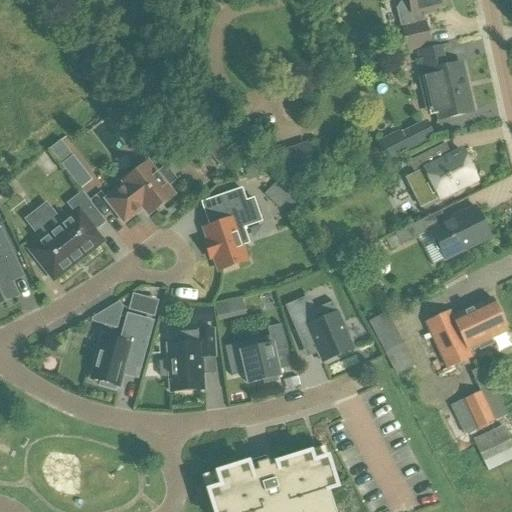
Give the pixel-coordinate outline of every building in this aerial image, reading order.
[(395,54),(406,51),(430,46),(422,12),(446,6),(444,0),(407,0),(408,1),(399,3),(396,9),(401,28),(390,31),(395,54)] [(440,49),(418,54),(424,80),(417,81),(426,122),(438,119),(472,111),(462,67),(445,70),(440,49)] [(397,133),(376,143),(385,163),(407,152),(397,133)] [(293,187),(320,178),(308,142),(273,154),(282,183),(286,181),(293,187)] [(72,159),(60,143),(50,151),(63,167),(72,159)] [(408,163),(415,176),(405,181),(419,209),(440,198),(473,181),(459,153),(451,157),(444,145),(408,163)] [(165,167),(156,175),(147,163),(122,183),(124,186),(105,201),(123,223),(142,208),(148,216),(173,197),(167,188),(176,181),(165,167)] [(223,268),(251,258),(246,242),(253,240),(247,225),(265,218),(257,196),(250,198),(245,186),(224,194),(232,217),(213,224),(208,226),(213,239),(209,240),(215,256),(218,255),(223,268)] [(53,215),(34,230),(42,241),(31,250),(53,277),(99,241),(91,231),(103,222),(80,193),(67,203),(76,214),(61,226),(53,215)] [(28,207),(39,223),(56,211),(46,195),(28,207)] [(446,261),(476,245),(474,241),(488,234),(475,208),(430,231),(446,261)] [(399,247),(427,233),(421,221),(394,235),(399,247)] [(0,303),(16,296),(9,282),(11,278),(21,273),(0,229),(0,303)] [(506,333),(491,300),(452,319),(449,313),(426,324),(447,369),(471,358),(467,351),(476,347),(479,352),(493,346),(490,340),(506,333)] [(295,303),(285,307),(300,342),(310,338),(317,354),(321,365),(354,351),(337,313),(333,303),(314,311),(301,317),(295,303)] [(386,312),(368,323),(396,377),(414,367),(414,366),(415,366),(386,312)] [(119,389),(122,376),(125,367),(139,371),(152,322),(126,315),(119,342),(102,337),(90,381),(99,384),(98,388),(115,392),(116,388),(119,389)] [(278,382),(277,378),(280,377),(274,350),(287,347),(281,325),(267,328),(269,337),(238,345),(248,385),(262,381),(263,385),(278,382)] [(160,379),(169,378),(170,393),(202,391),(200,357),(216,356),(215,327),(199,328),(200,340),(167,342),(168,362),(159,363),(160,379)] [(463,401),(450,407),(463,437),(477,430),(494,422),(507,416),(484,366),(474,370),(471,372),(480,393),(463,401)] [(483,462),(511,447),(511,446),(503,428),(474,442),(483,462)] [(312,462),(309,453),(269,466),(267,460),(248,466),(247,463),(217,473),(221,487),(207,491),(214,511),(334,511),(327,489),(335,487),(326,458),(312,462)]
